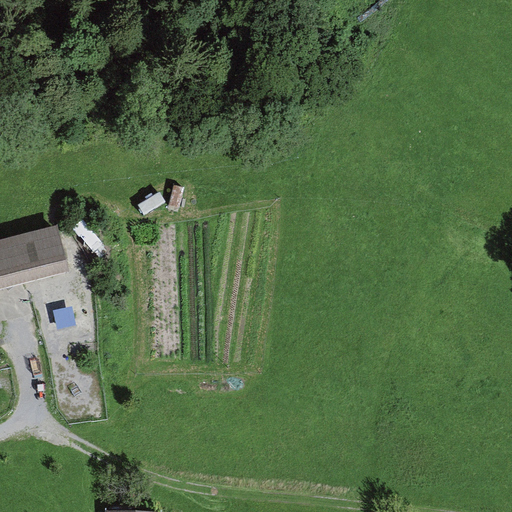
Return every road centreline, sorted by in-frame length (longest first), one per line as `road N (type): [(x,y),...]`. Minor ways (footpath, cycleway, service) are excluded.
road 1 (track): [(436,511),(202,486),(69,441),(28,411)]
road 2 (residential): [(0,432),(17,424),(30,400),(17,309)]
